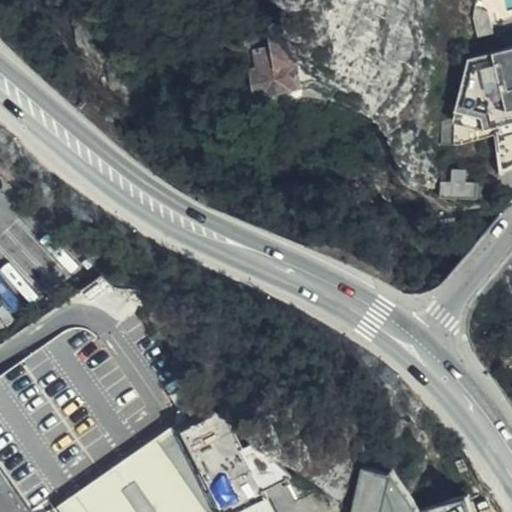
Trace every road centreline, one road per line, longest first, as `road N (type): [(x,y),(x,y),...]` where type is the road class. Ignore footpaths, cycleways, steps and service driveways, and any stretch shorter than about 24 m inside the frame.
road 1 (tertiary): [(0,85),(93,165),(188,226),(325,291),(414,345)]
road 2 (residential): [(414,345),(511,218)]
road 3 (tertiary): [(414,345),(483,416),(511,461)]
